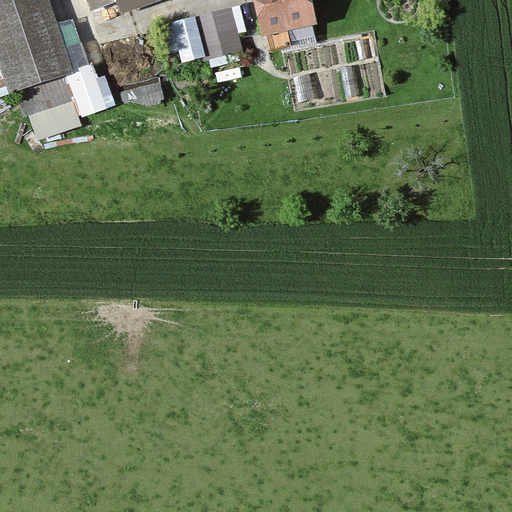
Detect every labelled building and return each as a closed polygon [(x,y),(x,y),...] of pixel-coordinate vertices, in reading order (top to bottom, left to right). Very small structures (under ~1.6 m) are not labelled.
[(0,0),(0,104),(63,82),(38,0),(0,0)] [(104,0),(112,20),(170,0),(104,0)] [(301,0),(242,0),(253,47),(310,34),(301,0)] [(223,15),(163,33),(176,77),(237,59),(223,15)] [(75,40),(73,22),(60,24),(63,42),(75,40)]
